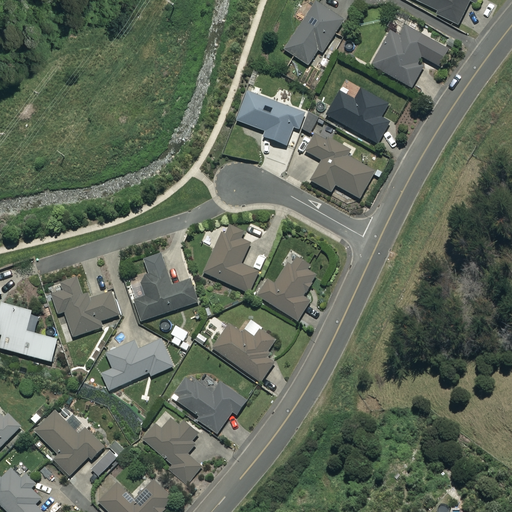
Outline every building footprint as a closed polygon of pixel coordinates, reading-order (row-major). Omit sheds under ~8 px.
[(342,22),(307,0),(305,0),(298,11),(295,16),(302,21),(283,51),(307,66),(317,51),(321,54),(342,22)] [(414,0),(438,11),(437,14),(458,25),(470,1),(475,4),(476,0),(414,0)] [(447,51),(403,27),(398,36),(390,32),(371,67),(410,88),(425,61),(438,68),(447,51)] [(386,105),(359,90),(353,100),(338,92),(325,116),(376,144),(388,122),(379,118),(386,105)] [(303,114),(246,93),(235,122),(264,132),(262,136),(285,145),(291,128),(297,130),(303,114)] [(348,151),(315,133),(305,152),(321,161),(309,182),(334,196),(338,189),(357,199),(373,171),(345,156),(348,151)] [(245,232),(226,224),(205,270),(250,290),(259,271),(242,263),(251,243),(242,239),(245,232)] [(308,261),(290,251),(275,277),(271,275),(258,296),(298,320),(310,300),(303,295),(316,274),(305,267),(308,261)] [(172,285),(164,263),(144,269),(148,279),(142,281),(146,295),(134,300),(141,321),(197,302),(189,279),(172,285)] [(83,300),(76,278),(62,283),(64,290),(51,294),(58,314),(65,312),(73,337),(103,327),(101,321),(120,315),(112,291),(83,300)] [(34,314),(3,306),(0,318),(0,330),(2,332),(1,337),(3,338),(0,351),(53,365),(59,342),(28,334),(34,314)] [(254,337),(232,321),(213,348),(260,382),(275,362),(265,355),(276,339),(261,328),(254,337)] [(187,349),(191,342),(186,339),(189,333),(176,325),(171,335),(182,341),(180,345),(187,349)] [(175,365),(162,338),(138,349),(134,340),(106,353),(113,369),(102,375),(110,391),(149,372),(151,376),(175,365)] [(213,393),(190,377),(174,399),(198,416),(197,419),(217,433),(232,412),(236,415),(247,400),(221,382),(213,393)] [(79,434),(56,411),(35,431),(58,454),(53,459),(69,475),(89,456),(91,459),(104,447),(85,428),(79,434)] [(5,418),(0,413),(0,447),(19,428),(7,416),(5,418)] [(181,428),(172,420),(163,431),(157,426),(143,441),(173,467),(169,471),(187,486),(203,468),(189,456),(198,446),(194,443),(200,436),(185,423),(181,428)] [(20,477),(8,466),(0,474),(0,504),(8,511),(43,511),(35,504),(41,498),(30,487),(35,483),(24,473),(20,477)] [(160,511),(174,499),(155,480),(135,500),(117,482),(98,500),(109,511),(160,511)]
